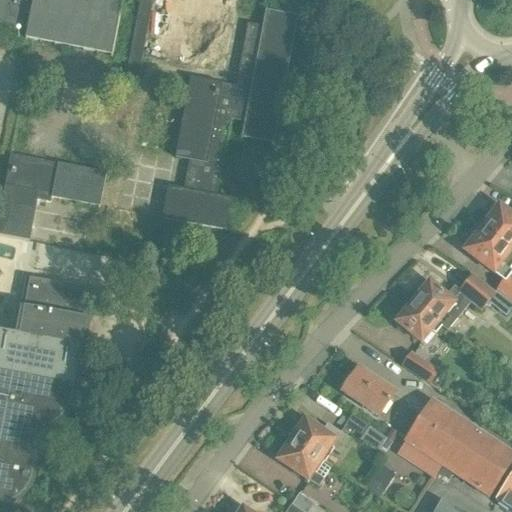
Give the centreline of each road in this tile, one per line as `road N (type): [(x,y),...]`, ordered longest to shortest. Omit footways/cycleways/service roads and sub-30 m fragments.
road 1 (tertiary): [(128,511),(440,97)]
road 2 (residential): [(184,511),(353,303),(465,185)]
